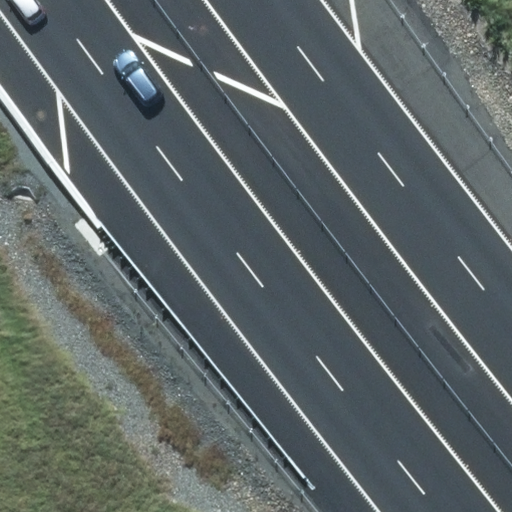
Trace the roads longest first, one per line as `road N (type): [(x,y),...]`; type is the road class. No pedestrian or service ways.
road 1 (motorway): [(436,511),(53,0)]
road 2 (motorway): [(297,0),(511,298)]
